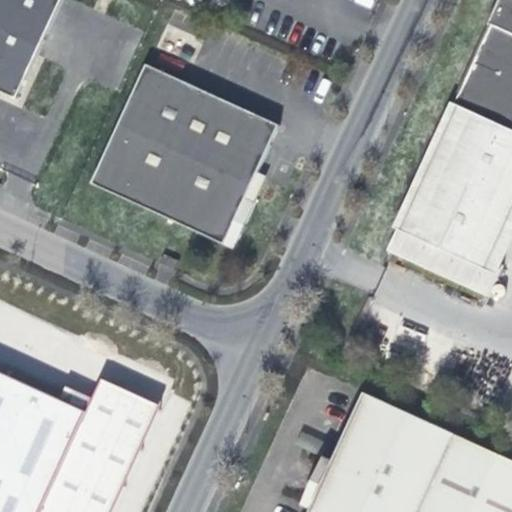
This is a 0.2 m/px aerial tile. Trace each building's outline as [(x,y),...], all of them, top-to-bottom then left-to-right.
[(0,0),(0,91),(0,92),(20,101),(65,2),(60,0),(0,0)] [(455,105),(389,250),(489,295),(501,267),(487,261),(511,206),(511,7),(496,0),(450,103),(455,105)] [(232,251),(252,205),(243,201),(256,173),(276,129),(144,68),(90,186),(232,251)] [(261,176),(256,173),(243,201),(252,205),(265,178),(261,176)] [(44,511),(61,477),(88,416),(48,397),(0,374),(0,511),(44,511)] [(54,385),(48,397),(88,416),(61,477),(44,511),(113,511),(159,412),(141,404),(107,388),(97,403),(54,385)] [(308,511),(511,511),(511,459),(362,392),(330,463),(316,470),(305,494),(310,509),(308,511)]
